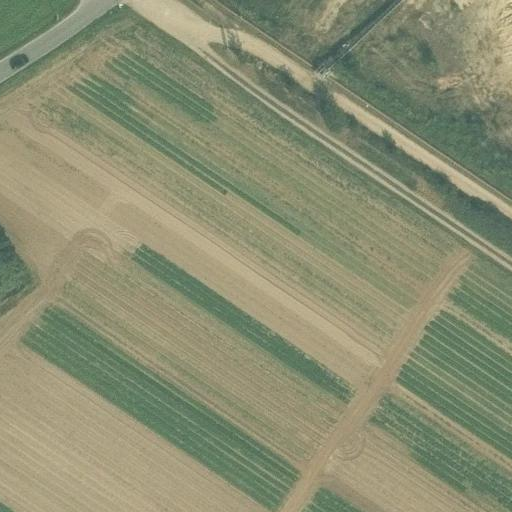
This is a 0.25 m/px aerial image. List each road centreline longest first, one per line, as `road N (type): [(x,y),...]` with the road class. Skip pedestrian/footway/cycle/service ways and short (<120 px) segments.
road 1 (track): [(132,0),(511,261)]
road 2 (unclassified): [(111,0),(0,74)]
